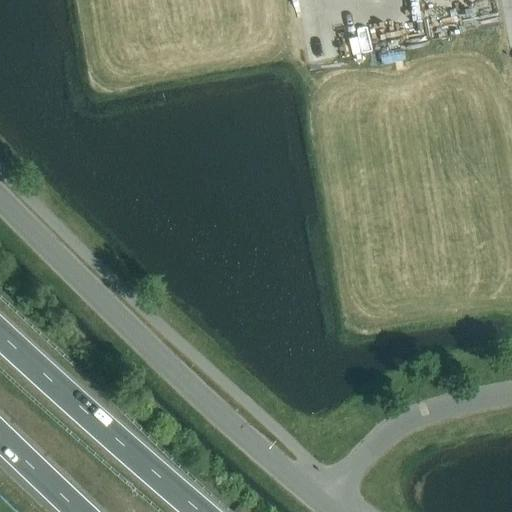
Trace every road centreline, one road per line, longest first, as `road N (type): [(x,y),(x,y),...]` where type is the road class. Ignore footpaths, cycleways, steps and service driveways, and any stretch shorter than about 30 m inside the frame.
road 1 (tertiary): [(318,501),(0,210)]
road 2 (trunk): [(199,511),(0,334)]
road 3 (unclassified): [(511,398),(424,414),(370,450),(318,501)]
